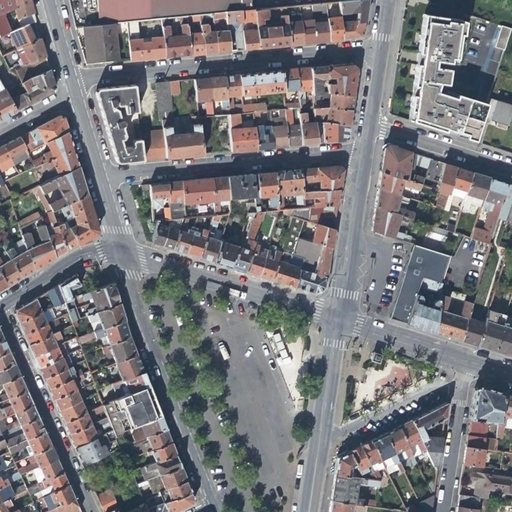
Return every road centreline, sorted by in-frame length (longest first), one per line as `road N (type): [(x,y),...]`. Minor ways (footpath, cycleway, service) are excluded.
road 1 (residential): [(378,47),(64,80)]
road 2 (residential): [(211,507),(119,250)]
road 3 (residential): [(96,177),(363,148)]
road 4 (residential): [(335,317),(119,250)]
road 5 (residential): [(91,511),(0,311)]
road 6 (secondary): [(335,317),(363,148)]
road 7 (tertiary): [(485,364),(335,317)]
road 8 (residential): [(317,441),(459,377)]
road 9 (residential): [(368,123),(511,169)]
road 10 (residential): [(443,511),(459,377)]
road 11 (residential): [(119,250),(79,257),(0,308)]
road 12 (secondary): [(317,441),(335,317)]
